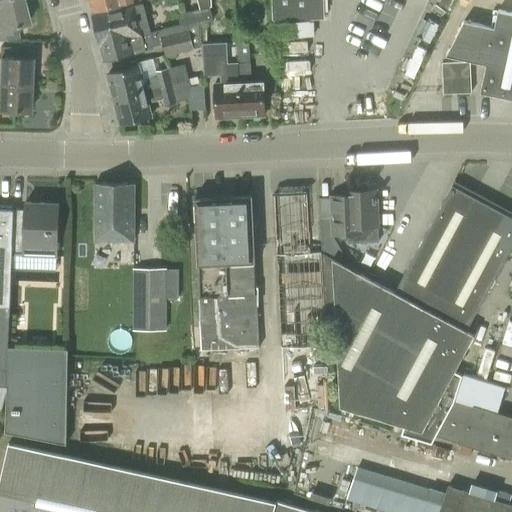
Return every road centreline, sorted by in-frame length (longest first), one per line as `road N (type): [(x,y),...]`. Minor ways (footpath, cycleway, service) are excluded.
road 1 (residential): [(511,140),(100,153)]
road 2 (residential): [(100,153),(63,0)]
